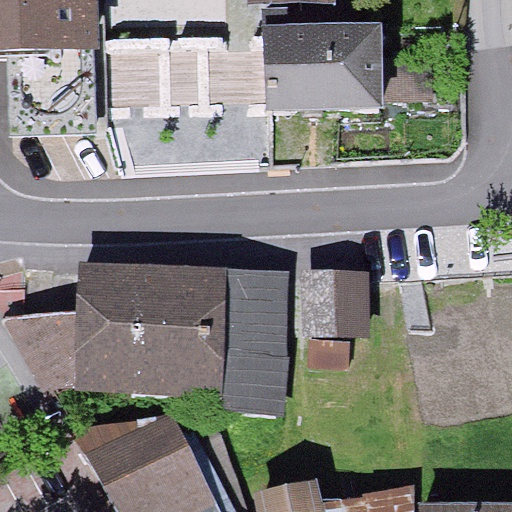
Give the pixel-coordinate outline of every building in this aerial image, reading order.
[(78,0),(0,0),(0,63),(79,63),(78,0)] [(326,11),(325,0),(255,0),(256,12),(326,11)] [(369,126),(370,46),(216,43),(215,124),(369,126)] [(372,332),(373,262),(307,261),(306,331),(372,332)] [(213,290),(80,287),(78,398),(211,400),(213,290)] [(208,511),(171,439),(94,479),(110,511),(208,511)] [(285,511),(356,511),(347,475),(281,493),(285,511)]
